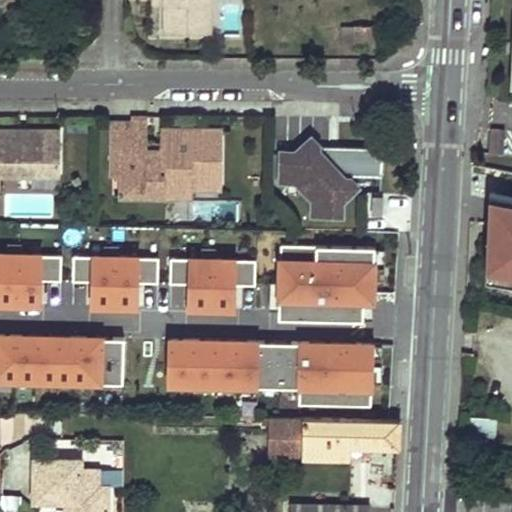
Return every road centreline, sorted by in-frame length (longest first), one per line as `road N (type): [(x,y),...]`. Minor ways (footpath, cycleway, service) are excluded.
road 1 (secondary): [(422,511),(446,88)]
road 2 (residential): [(110,84),(446,88)]
